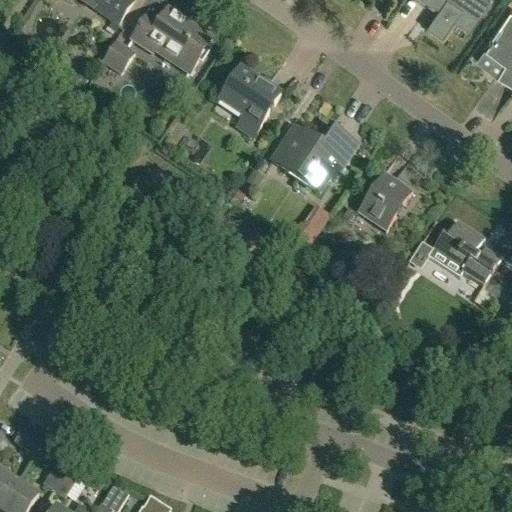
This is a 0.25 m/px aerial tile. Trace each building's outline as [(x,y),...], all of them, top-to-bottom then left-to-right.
[(94,11),(106,20),(112,23),(108,29),(115,34),(134,6),(125,0),(85,0),(96,7),(94,11)] [(431,0),(432,1),(432,0),(433,0),(440,5),(425,26),(427,27),(429,24),(444,34),(455,17),(470,28),(489,0),(431,0)] [(511,7),(493,35),(492,34),(489,38),(490,39),(479,56),(498,70),(497,72),(511,82),(511,7)] [(191,71),(210,42),(167,14),(161,24),(148,16),(131,42),(152,56),(156,49),(191,71)] [(136,57),(117,43),(102,66),(121,79),(136,57)] [(240,70),(220,100),(244,116),(237,128),(253,139),(281,97),(240,70)] [(511,108),(511,92),(498,85),(482,114),(503,126),(511,108)] [(344,169),(358,148),(335,133),(324,149),(294,129),(272,163),(319,194),(338,166),(344,169)] [(386,234),(413,194),(384,174),(357,215),(386,234)] [(322,210),(297,243),(313,255),(337,221),(322,210)] [(432,251),(426,259),(457,280),(461,274),(484,289),(501,263),(480,249),(485,241),(457,223),(448,238),(442,235),(432,251)] [(15,444),(35,457),(42,447),(22,434),(15,444)] [(53,494),(66,474),(56,468),(43,488),(53,494)] [(0,509),(16,484),(0,473),(0,509)] [(78,482),(66,474),(53,494),(65,502),(78,482)] [(0,511),(29,511),(38,498),(16,484),(0,509),(0,511)] [(106,500),(98,511),(114,511),(117,507),(106,500)] [(167,511),(150,501),(144,511),(141,509),(139,511),(167,511)]
